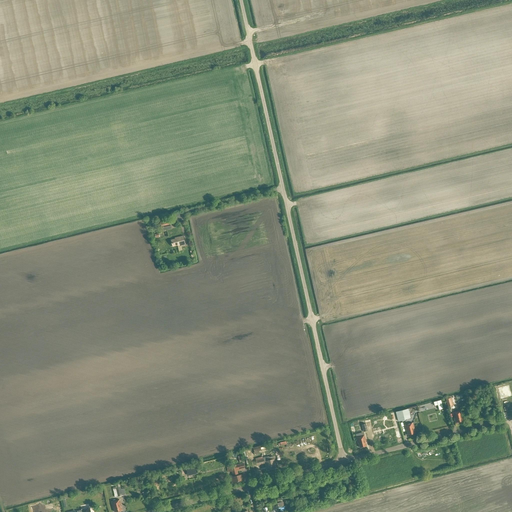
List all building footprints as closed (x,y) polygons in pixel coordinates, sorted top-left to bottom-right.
[(178,247),(185,245),(183,236),(175,238),(175,239),(171,240),(172,247),(178,246),(178,247)] [(443,409),(440,400),(433,402),(434,406),(437,405),(439,410),(443,409)] [(477,410),(479,417),(486,415),(483,408),(477,410)] [(456,423),(463,421),(462,418),(463,418),(461,411),(453,413),(454,417),(456,423)] [(408,436),(415,434),(414,431),(413,423),(404,425),(405,429),(406,429),(408,436)] [(364,436),(361,436),(360,433),(353,435),(354,438),(356,438),(357,442),(358,441),(360,448),(366,446),(365,443),(366,443),(364,436)] [(273,457),(263,459),(255,461),(256,466),(264,464),(264,463),(266,462),(268,470),(276,468),(274,459),(273,459),(273,457)] [(234,477),(231,478),(232,483),(244,480),(243,475),(237,476),(237,475),(238,475),(237,471),(244,469),(243,464),(231,467),(233,476),(234,476),(234,477)] [(187,476),(196,474),(194,468),(185,470),(187,476)] [(114,511),(116,511),(122,511),(121,508),(121,507),(120,500),(111,502),(112,506),(113,506),(114,511)] [(285,507),(284,502),(271,505),(272,510),(277,509),(278,511),(283,511),(286,511),(285,507)]
